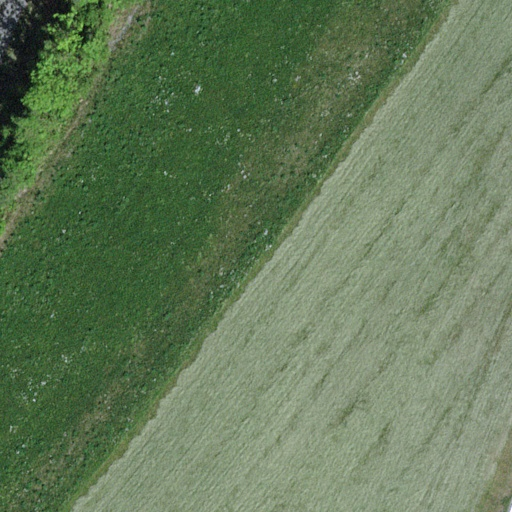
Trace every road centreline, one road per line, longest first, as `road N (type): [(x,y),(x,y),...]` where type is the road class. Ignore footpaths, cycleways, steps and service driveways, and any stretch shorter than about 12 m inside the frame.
road 1 (unknown): [(0,502),(401,0)]
road 2 (unknown): [(0,365),(230,0)]
